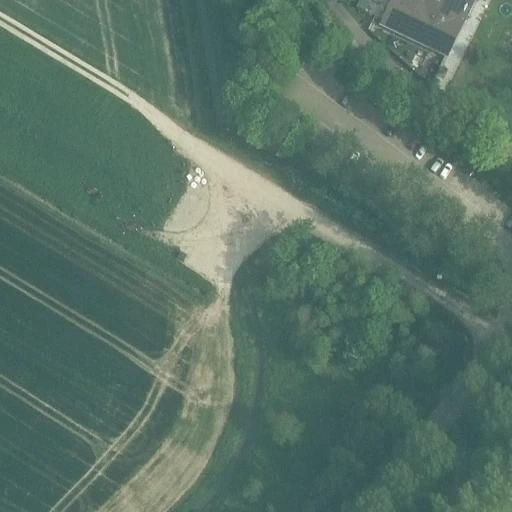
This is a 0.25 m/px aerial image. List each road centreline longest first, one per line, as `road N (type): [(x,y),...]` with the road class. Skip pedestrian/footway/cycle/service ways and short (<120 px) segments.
road 1 (unclassified): [(495,340),(188,141)]
road 2 (unclassified): [(364,511),(495,340)]
